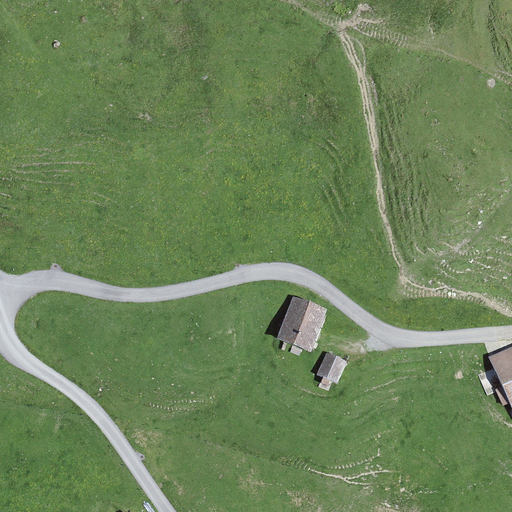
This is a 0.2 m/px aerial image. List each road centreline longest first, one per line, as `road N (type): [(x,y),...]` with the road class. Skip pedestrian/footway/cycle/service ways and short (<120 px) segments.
road 1 (track): [(511,331),(410,339),(380,330),(295,273),(115,294),(36,279),(8,299)]
road 2 (track): [(8,299),(10,343),(94,408),(167,511)]
